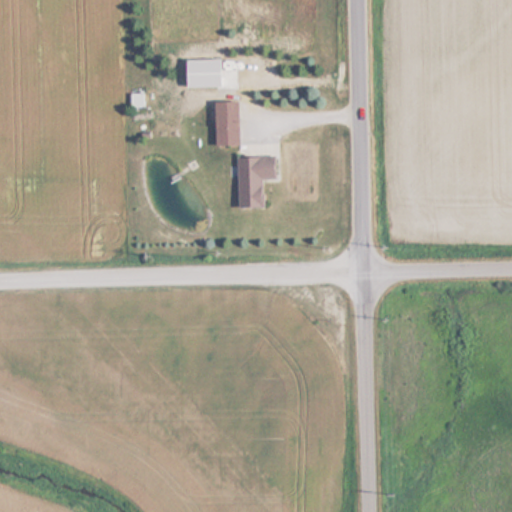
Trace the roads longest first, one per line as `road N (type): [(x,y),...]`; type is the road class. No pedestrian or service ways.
road 1 (residential): [(0,282),(366,275)]
road 2 (residential): [(366,275),(359,0)]
road 3 (residential): [(370,511),(366,275)]
road 4 (residential): [(366,275),(511,273)]
